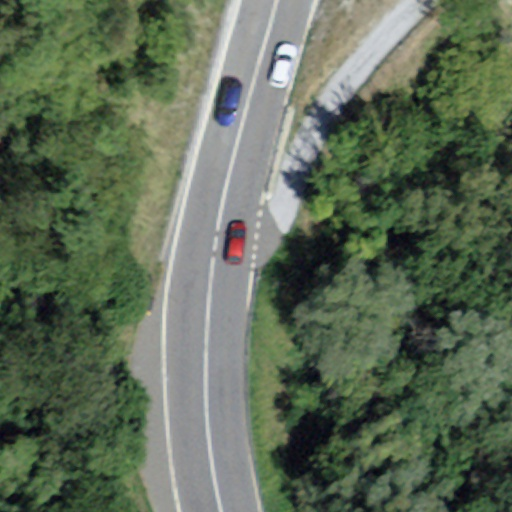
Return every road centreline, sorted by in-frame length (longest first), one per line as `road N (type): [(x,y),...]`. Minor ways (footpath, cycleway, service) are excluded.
road 1 (secondary): [(276,0),(208,290),(208,440),(221,511)]
road 2 (track): [(215,244),(257,240),(284,210),(340,93),(425,0)]
